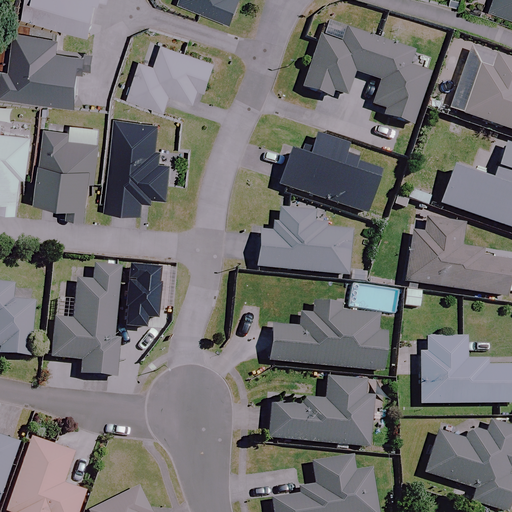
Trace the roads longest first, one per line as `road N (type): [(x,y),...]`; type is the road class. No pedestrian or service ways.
road 1 (residential): [(211,245),(232,152),(289,0)]
road 2 (residential): [(211,245),(0,229)]
road 3 (residential): [(0,388),(151,414),(186,412)]
road 4 (residential): [(186,412),(189,340),(211,245)]
